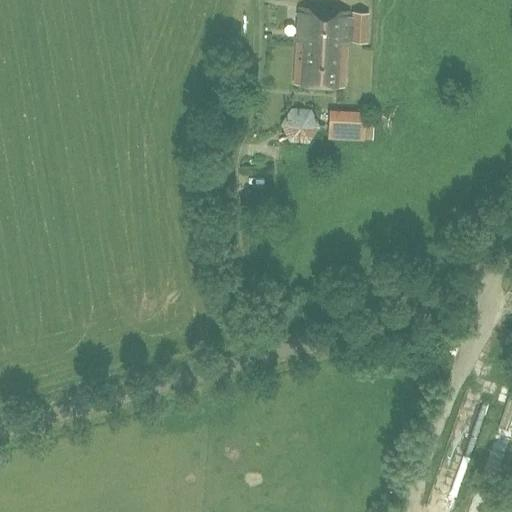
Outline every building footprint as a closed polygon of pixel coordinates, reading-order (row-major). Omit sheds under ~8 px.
[(298,7),(295,53),(293,84),(342,88),(345,40),(365,41),(367,12),(351,11),(351,16),(347,16),(347,11),(298,7)] [(275,133),(299,144),(311,117),(287,106),(275,133)] [(363,111),(328,110),(327,138),(362,140),(363,111)] [(472,379),(469,388),(486,394),(489,385),(472,379)] [(429,483),(452,491),(472,437),(449,429),(429,483)]
